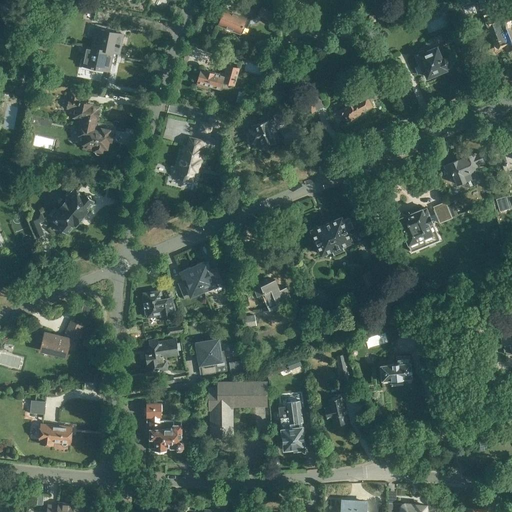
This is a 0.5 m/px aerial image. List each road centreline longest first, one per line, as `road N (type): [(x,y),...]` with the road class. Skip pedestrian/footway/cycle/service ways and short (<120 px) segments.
road 1 (residential): [(121,266),(511,100)]
road 2 (residential): [(121,266),(141,154),(192,0)]
road 3 (residential): [(119,480),(392,467)]
road 4 (residential): [(119,480),(113,340),(121,266)]
road 5 (residential): [(392,467),(511,408)]
road 6 (residential): [(0,318),(121,266)]
road 7 (residential): [(511,483),(392,467)]
